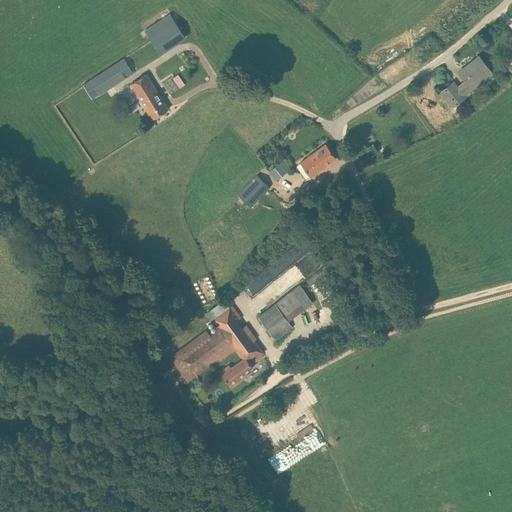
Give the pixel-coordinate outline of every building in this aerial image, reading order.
[(144,30),(151,40),(160,54),(185,37),(171,13),(144,30)] [(453,80),(452,81),(466,97),(465,95),(472,89),(472,88),(492,73),(478,56),(459,71),(465,80),(458,85),(453,80)] [(92,99),(133,72),(124,58),(83,85),(92,99)] [(147,74),(130,84),(152,118),(168,108),(147,74)] [(176,76),(171,79),(178,89),(183,86),(176,76)] [(452,108),(466,97),(452,81),(439,91),(452,108)] [(336,158),(326,143),(301,162),(311,177),(336,158)] [(360,163),(378,152),(373,143),(366,147),(364,143),(353,150),(360,163)] [(268,172),(276,180),(291,168),(283,159),(268,172)] [(250,207),(270,187),(257,175),(237,195),(250,207)] [(282,271),(304,256),(295,243),(247,277),(258,291),(250,296),(258,307),(291,284),(282,271)] [(276,340),(293,327),(288,321),(313,302),(300,285),(258,316),(276,340)] [(257,337),(254,334),(246,323),(242,327),(237,320),(242,317),(232,304),(230,306),(211,320),(216,328),(209,333),(207,330),(169,357),(187,381),(234,347),(242,358),(222,373),(231,386),(247,374),(246,372),(253,367),(251,365),(263,356),(261,354),(263,352),(258,344),(254,340),(257,337)] [(273,431),(279,440),(306,424),(301,415),(273,431)] [(256,461),(267,455),(256,431),(244,437),(256,461)]
